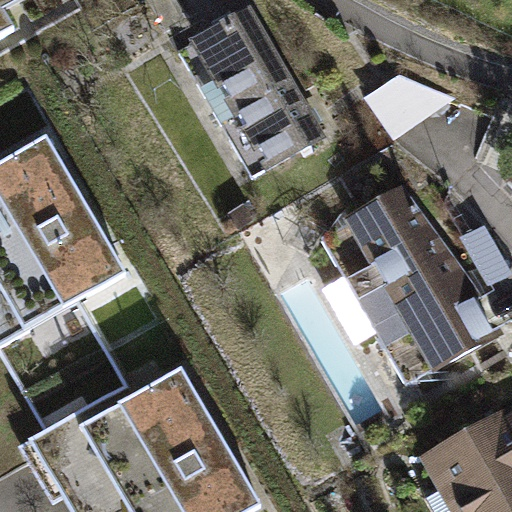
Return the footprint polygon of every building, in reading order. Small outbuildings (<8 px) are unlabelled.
[(249,14),(179,54),(252,180),(322,140),(249,14)] [(401,80),(425,115),(449,98),(401,80)] [(47,140),(0,167),(0,349),(126,276),(47,140)] [(325,238),(322,241),(379,339),(377,340),(383,351),(385,350),(406,386),(410,384),(419,385),(419,380),(497,336),(475,298),(450,261),(423,227),(393,197),(333,233),(329,232),(325,238)] [(254,511),(261,508),(182,372),(53,446),(91,511),(254,511)] [(511,511),(511,420),(433,466),(460,511),(511,511)]
